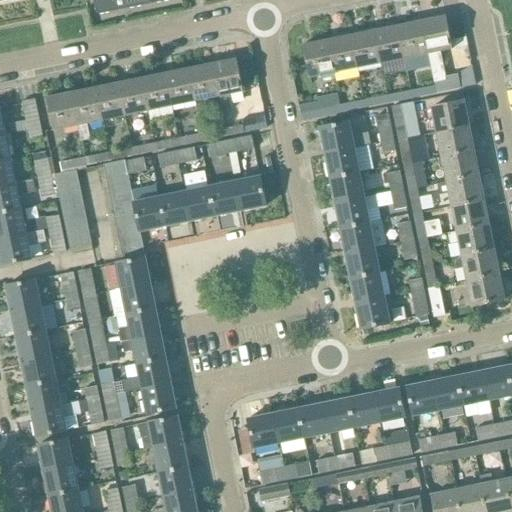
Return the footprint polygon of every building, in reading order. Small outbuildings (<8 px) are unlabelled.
[(92,0),(95,12),(99,13),(147,4),(150,1),(152,3),(165,0),(92,0)] [(435,86),(436,94),(462,89),(458,74),(446,77),(441,52),(451,50),(444,16),(421,20),(428,55),(429,55),(435,86)] [(397,25),(404,60),(428,55),(421,20),(397,25)] [(374,30),(381,65),(404,60),(397,25),(374,30)] [(350,35),(357,70),(381,65),(374,30),(350,35)] [(327,40),(334,75),(357,70),(350,35),(327,40)] [(334,75),(327,40),(302,45),(309,80),(334,75)] [(219,98),(221,108),(232,106),(230,95),(242,93),(241,86),(256,84),(251,56),(212,64),(218,98),(219,98)] [(188,68),(195,102),(218,98),(212,64),(188,68)] [(165,73),(172,107),(195,102),(188,68),(165,73)] [(141,78),(148,112),(172,107),(165,73),(141,78)] [(116,83),(124,117),(148,112),(141,78),(116,83)] [(94,88),(101,122),(124,117),(116,83),(94,88)] [(410,91),(412,99),(436,94),(435,86),(410,91)] [(78,127),(81,142),(90,140),(88,125),(101,122),(94,88),(70,93),(77,127),(78,127)] [(387,96),(389,104),(412,99),(410,91),(387,96)] [(77,127),(70,93),(45,98),(52,132),(77,127)] [(300,106),(303,122),(342,114),(340,104),(338,94),(318,98),(319,102),(300,106)] [(364,100),(366,109),(389,104),(387,96),(364,100)] [(10,131),(27,128),(41,125),(36,99),(22,102),(26,120),(9,124),(10,131)] [(340,104),(342,114),(366,109),(364,100),(342,105),(342,104),(340,104)] [(431,108),(436,134),(469,127),(463,101),(431,108)] [(391,107),(398,142),(408,140),(404,117),(416,115),(414,103),(391,107)] [(378,129),(380,142),(394,139),(388,108),(365,113),(368,131),(378,129)] [(320,127),(325,153),(354,147),(349,121),(320,127)] [(41,125),(27,128),(30,140),(44,138),(41,125)] [(242,125),(225,129),(226,137),(244,133),(242,125)] [(436,134),(441,158),(474,152),(469,127),(436,134)] [(202,134),(203,142),(226,137),(225,129),(202,134)] [(0,133),(0,159),(9,157),(4,132),(0,133)] [(178,139),(180,147),(203,142),(202,134),(178,139)] [(226,142),(229,155),(255,149),(252,136),(226,142)] [(155,143),(156,151),(180,147),(178,139),(155,143)] [(394,139),(380,142),(383,154),(397,151),(394,139)] [(408,140),(398,142),(403,166),(413,164),(408,140)] [(229,155),(226,142),(207,146),(209,159),(229,155)] [(130,148),(132,156),(156,151),(155,143),(130,148)] [(325,153),(330,178),(359,172),(354,147),(325,153)] [(107,153),(109,161),(132,156),(130,148),(107,153)] [(197,162),(195,148),(176,151),(179,165),(197,162)] [(179,165),(176,151),(158,155),(161,169),(179,165)] [(474,152),(441,158),(446,183),(479,176),(474,152)] [(107,153),(83,158),(85,166),(109,161),(107,153)] [(0,159),(0,185),(15,182),(9,157),(0,159)] [(37,178),(54,174),(51,158),(34,161),(37,178)] [(85,166),(83,158),(59,163),(61,173),(85,168),(85,166)] [(128,174),(128,175),(147,172),(144,158),(126,162),(128,174)] [(104,165),(107,179),(127,174),(125,160),(104,165)] [(413,164),(403,166),(408,191),(418,189),(413,164)] [(57,188),(79,183),(76,171),(55,175),(57,188)] [(330,178),(335,203),(364,197),(359,172),(330,178)] [(391,192),(404,189),(401,172),(387,174),(391,192)] [(37,178),(42,198),(59,194),(57,188),(55,175),(54,174),(37,178)] [(127,174),(107,179),(109,191),(130,187),(127,174)] [(260,176),(234,181),(240,211),(266,205),(260,176)] [(446,183),(437,185),(440,195),(448,193),(451,208),(484,201),(479,176),(446,183)] [(15,182),(0,185),(0,211),(20,207),(17,196),(36,192),(33,178),(15,182)] [(209,187),(215,216),(240,211),(234,181),(209,187)] [(57,188),(59,194),(60,199),(81,194),(79,183),(57,188)] [(130,187),(109,191),(111,202),(132,198),(130,187)] [(209,187),(184,192),(190,221),(215,216),(209,187)] [(404,189),(391,192),(394,211),(408,208),(404,189)] [(418,189),(408,191),(413,215),(423,213),(418,189)] [(159,197),(165,226),(190,221),(184,192),(159,197)] [(62,211),(84,206),(81,194),(60,199),(62,211)] [(364,197),(335,203),(340,228),(369,222),(367,211),(381,208),(378,195),(365,198),(364,197)] [(135,208),(138,220),(140,231),(165,226),(159,197),(134,202),(135,208)] [(134,208),(132,198),(111,202),(114,213),(134,208)] [(456,232),(456,233),(489,226),(484,201),(451,208),(456,232)] [(86,218),(84,206),(62,211),(65,222),(86,218)] [(0,211),(0,237),(43,229),(48,228),(61,225),(59,215),(23,222),(20,207),(0,211)] [(114,213),(116,224),(137,220),(134,208),(114,213)] [(413,215),(418,240),(428,238),(443,235),(440,219),(425,222),(423,213),(413,215)] [(86,218),(65,222),(68,236),(89,231),(86,218)] [(118,237),(140,233),(137,220),(116,224),(118,237)] [(340,228),(345,253),(375,247),(369,222),(340,228)] [(400,242),(414,239),(411,222),(397,224),(400,242)] [(61,225),(48,228),(48,230),(53,254),(67,251),(61,225)] [(458,243),(461,257),(494,250),(489,226),(456,233),(456,232),(447,234),(450,245),(458,243)] [(43,229),(0,237),(0,259),(1,264),(30,258),(28,246),(46,242),(43,229)] [(89,231),(68,236),(70,249),(92,244),(89,231)] [(118,237),(121,250),(142,245),(140,233),(118,237)] [(428,238),(418,240),(423,264),(433,262),(428,238)] [(414,239),(400,242),(404,261),(418,258),(414,239)] [(142,245),(121,250),(123,260),(145,257),(142,245)] [(345,253),(350,278),(380,272),(375,247),(345,253)] [(463,269),(466,282),(499,275),(494,250),(461,257),(461,258),(452,259),(454,270),(463,269)] [(115,262),(121,288),(150,282),(145,257),(123,260),(115,262)] [(423,264),(428,290),(440,288),(440,287),(438,287),(433,262),(423,264)] [(77,272),(82,296),(96,293),(91,269),(77,272)] [(350,278),(355,303),(385,297),(380,272),(350,278)] [(499,275),(466,282),(471,306),(471,307),(473,307),(504,300),(499,275)] [(5,284),(10,310),(40,303),(35,278),(5,284)] [(411,292),(424,289),(422,278),(409,281),(411,292)] [(121,288),(126,313),(155,307),(150,282),(121,288)] [(440,288),(428,290),(434,318),(446,316),(440,288)] [(424,289),(411,292),(416,318),(420,317),(427,316),(430,315),(424,289)] [(87,321),(102,318),(96,293),(82,296),(87,321)] [(68,312),(82,310),(79,296),(65,298),(68,312)] [(361,329),(390,323),(385,297),(355,303),(361,329)] [(10,310),(15,335),(45,329),(40,303),(10,310)] [(126,313),(116,315),(121,340),(160,332),(155,307),(126,313)] [(427,316),(420,317),(422,327),(429,325),(427,316)] [(93,345),(107,343),(102,318),(87,321),(93,345)] [(15,335),(20,360),(50,354),(45,329),(15,335)] [(75,348),(89,346),(86,329),(72,332),(75,348)] [(134,351),(136,363),(165,357),(160,332),(121,340),(124,353),(134,351)] [(107,343),(93,345),(97,365),(111,362),(107,343)] [(89,346),(75,348),(80,369),(93,367),(89,346)] [(20,360),(26,385),(55,379),(50,354),(20,360)] [(139,378),(122,381),(124,391),(141,387),(170,382),(165,357),(136,363),(139,378)] [(482,371),(488,399),(489,399),(511,394),(511,390),(507,366),(482,371)] [(492,414),(489,399),(488,399),(482,371),(457,376),(463,404),(477,402),(480,417),(491,415),(492,414)] [(457,376),(432,381),(438,409),(463,404),(457,376)] [(31,410),(67,403),(65,393),(59,394),(55,379),(26,385),(31,410)] [(412,414),(438,409),(432,381),(406,386),(412,414)] [(175,407),(170,382),(141,387),(146,413),(175,407)] [(103,395),(116,393),(114,383),(101,386),(103,395)] [(86,399),(99,396),(97,386),(84,389),(86,399)] [(398,388),(372,393),(378,422),(404,416),(398,388)] [(116,393),(103,395),(109,422),(122,419),(116,393)] [(347,398),(353,427),(378,422),(372,393),(347,398)] [(99,396),(86,399),(92,426),(105,423),(99,396)] [(347,398),(323,403),(328,432),(329,432),(341,429),(353,427),(347,398)] [(78,400),(67,403),(31,410),(36,436),(66,430),(63,418),(81,414),(78,400)] [(323,403),(298,408),(304,437),(328,432),(323,403)] [(273,413),(279,442),(304,437),(298,408),(273,413)] [(253,447),(279,442),(273,413),(247,418),(253,447)] [(148,422),(139,424),(142,438),(144,449),(153,447),(182,441),(177,415),(148,421),(148,422)] [(511,420),(493,425),(495,438),(511,434),(511,420)] [(495,438),(493,425),(476,428),(479,442),(495,438)] [(115,455),(129,452),(124,428),(111,431),(115,455)] [(383,447),(386,461),(412,456),(408,429),(397,431),(400,444),(383,447)] [(98,458),(111,456),(106,431),(93,434),(98,458)] [(443,435),(445,449),(458,446),(455,433),(443,435)] [(443,435),(419,440),(421,454),(445,449),(443,435)] [(38,444),(43,469),(72,463),(67,438),(38,444)] [(511,438),(498,442),(500,451),(511,448),(511,438)] [(188,466),(182,441),(153,447),(158,472),(188,466)] [(473,447),(475,456),(500,451),(498,442),(473,447)] [(386,461),(383,447),(373,449),(376,463),(386,461)] [(449,451),(451,461),(475,456),(473,447),(449,451)] [(451,461),(449,451),(420,457),(422,467),(451,461)] [(129,452),(115,455),(118,467),(131,465),(129,452)] [(346,455),(335,457),(338,471),(355,467),(355,466),(352,453),(346,455)] [(111,456),(98,458),(101,471),(114,469),(111,456)] [(338,471),(335,457),(315,461),(318,475),(338,471)] [(385,464),(388,475),(418,469),(416,458),(385,464)] [(43,469),(49,494),(78,488),(72,463),(43,469)] [(287,480),(299,478),(296,464),(284,467),(287,480)] [(361,469),(363,480),(388,475),(385,464),(361,469)] [(158,472),(163,497),(193,491),(188,466),(158,472)] [(287,480),(284,467),(259,472),(262,486),(287,480)] [(336,474),(338,485),(363,480),(361,469),(336,474)] [(311,479),(313,490),(338,485),(336,474),(311,479)] [(480,484),(485,511),(511,511),(506,479),(493,482),(491,474),(480,476),(481,484),(480,484)] [(288,484),(287,484),(289,495),(313,490),(311,479),(288,484)] [(261,503),(289,497),(289,495),(287,484),(259,490),(261,503)] [(456,489),(460,511),(485,511),(480,484),(456,489)] [(125,505),(139,502),(136,485),(122,488),(125,505)] [(49,494),(52,511),(82,511),(78,488),(49,494)] [(108,508),(122,505),(118,489),(105,492),(108,508)] [(460,511),(456,489),(431,494),(434,511),(460,511)] [(163,497),(166,511),(197,511),(193,491),(163,497)] [(393,502),(394,511),(420,511),(418,497),(393,502)] [(126,511),(141,511),(139,502),(125,505),(126,511)] [(368,508),(368,511),(394,511),(393,502),(368,508)]
